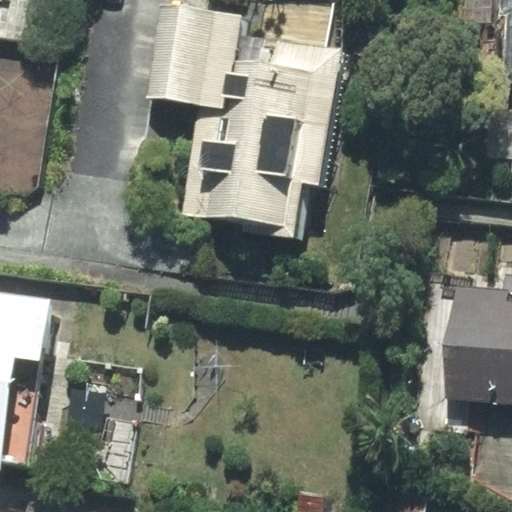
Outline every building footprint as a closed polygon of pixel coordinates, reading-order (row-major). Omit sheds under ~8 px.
[(0,0),(0,86),(5,38),(31,41),(34,5),(16,3),(16,0),(0,0)] [(337,16),(178,1),(164,103),(216,108),(205,217),(263,223),(262,234),(329,240),(334,188),(352,190),(366,45),(334,42),(337,16)] [(469,401),(511,403),(511,264),(478,262),(469,401)] [(87,296),(0,286),(0,466),(68,474),(87,296)] [(0,511),(22,511),(24,497),(0,495),(0,511)]
